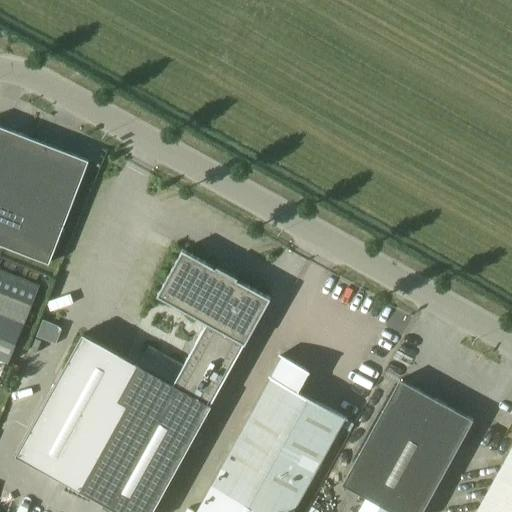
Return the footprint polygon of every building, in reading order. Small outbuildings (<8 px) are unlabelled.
[(0,127),(0,245),(49,265),(89,162),(0,127)] [(15,456),(116,511),(153,511),(212,406),(211,405),(245,345),(271,299),(237,280),(238,279),(217,267),(216,269),(183,250),(157,296),(207,324),(173,384),(83,334),(15,456)] [(0,359),(9,363),(40,286),(0,270),(0,359)] [(43,320),(36,337),(55,345),(62,328),(43,320)] [(197,511),(293,511),(345,418),(308,398),(298,393),(298,392),(304,382),(310,371),(296,363),(281,355),(281,356),(284,358),(272,378),(271,378),(211,486),(197,511)] [(342,485),(390,511),(422,511),(473,420),(400,380),(342,485)] [(511,511),(511,448),(477,511),(511,511)]
